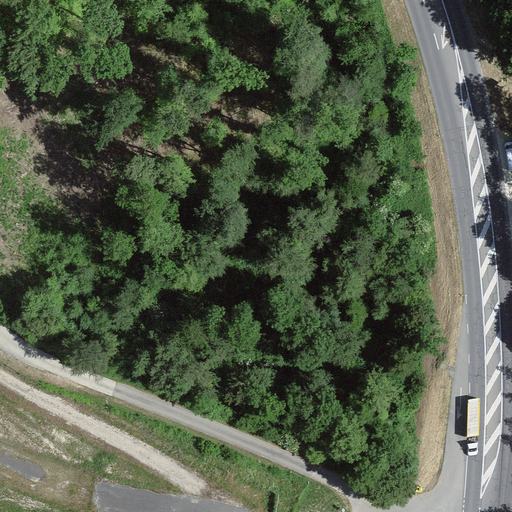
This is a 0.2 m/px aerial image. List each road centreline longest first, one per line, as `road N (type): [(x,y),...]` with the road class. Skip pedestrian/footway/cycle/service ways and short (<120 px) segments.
road 1 (secondary): [(488,511),(494,400),(482,213),(432,0)]
road 2 (track): [(0,337),(33,361),(290,464),(353,494),(369,511)]
